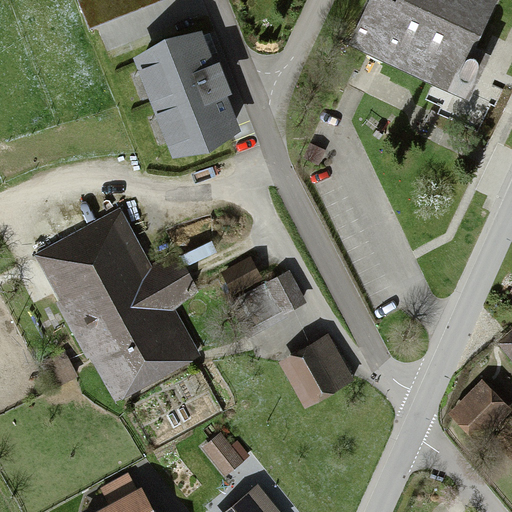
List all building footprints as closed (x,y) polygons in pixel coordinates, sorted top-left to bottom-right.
[(100,0),(109,21),(164,0),(100,0)] [(471,54),(496,0),(398,0),(397,2),(392,0),(371,0),(353,40),(439,79),(431,97),(446,104),(442,112),(478,129),(490,104),(460,89),(465,80),(467,80),(468,80),(469,80),(470,80),(472,79),(472,78),(473,77),(474,77),(479,66),(479,65),(479,64),(479,63),(479,62),(479,61),(479,60),(478,59),(478,58),(477,58),(476,57),(475,56),(471,54)] [(211,67),(199,37),(180,45),(177,38),(159,46),(161,52),(142,60),(177,148),(196,141),(199,148),(218,140),(215,133),(234,126),(222,94),(215,96),(204,69),(211,67)] [(194,342),(174,307),(197,293),(178,260),(168,258),(151,267),(120,210),(50,248),(122,381),(194,342)] [(258,277),(249,260),(226,273),(235,290),(258,277)] [(271,284),(270,283),(233,303),(247,330),(303,300),(290,274),(271,284)] [(331,379),(335,385),(353,375),(330,337),(292,359),(311,391),(331,379)] [(77,373),(65,351),(43,363),(55,385),(77,373)] [(482,396),(466,413),(481,427),(497,409),(482,396)] [(241,461),(220,435),(207,446),(227,472),(241,461)] [(277,511),(259,489),(230,511),(277,511)] [(99,511),(151,511),(139,490),(99,511)]
